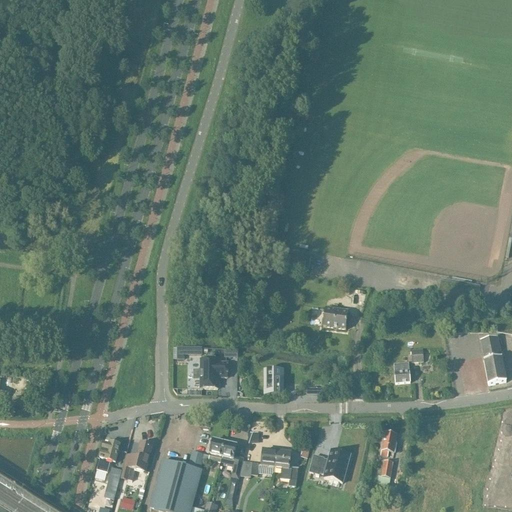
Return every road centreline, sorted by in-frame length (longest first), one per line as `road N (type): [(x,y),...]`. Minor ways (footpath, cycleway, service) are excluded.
road 1 (secondary): [(177,0),(33,511)]
road 2 (secondary): [(58,511),(194,0)]
road 3 (unclassified): [(162,408),(161,273),(241,0)]
road 4 (unclassified): [(162,408),(420,408),(511,394)]
